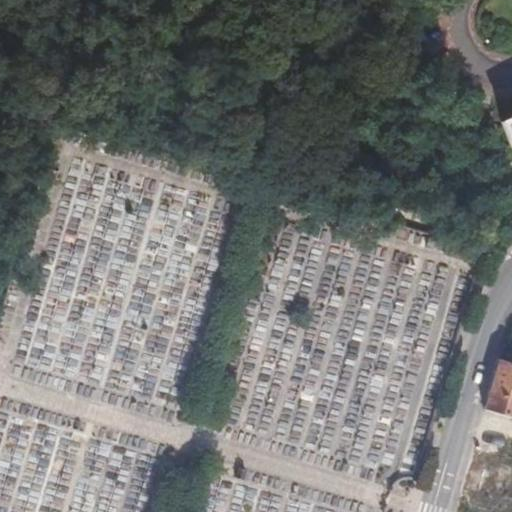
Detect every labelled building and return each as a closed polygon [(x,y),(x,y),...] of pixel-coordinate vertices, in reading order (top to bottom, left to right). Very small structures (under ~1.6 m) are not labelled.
[(511,114),(499,120),(511,152),(511,114)] [(444,243),(421,237),(419,245),(442,251),(444,243)] [(511,364),(499,360),(482,414),(511,422),(511,421),(511,364)] [(511,433),(503,444),(511,452),(511,433)] [(511,511),(511,496),(501,511),(511,511)]
